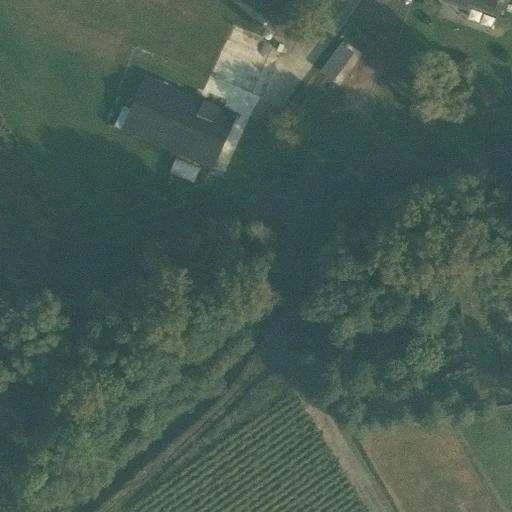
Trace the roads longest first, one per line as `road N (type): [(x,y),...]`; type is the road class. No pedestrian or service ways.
road 1 (track): [(107,511),(248,382),(306,274),(322,212)]
road 2 (track): [(383,511),(304,375),(265,358)]
